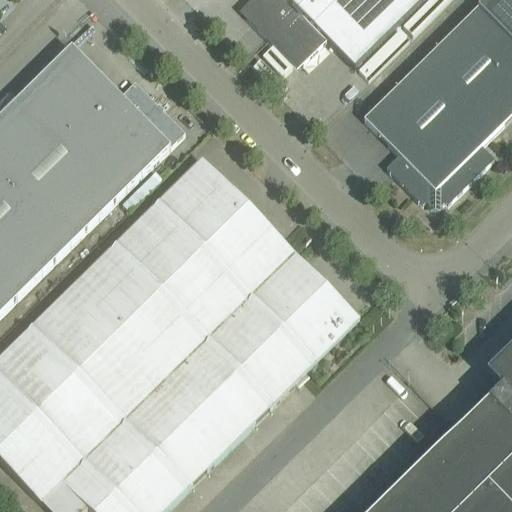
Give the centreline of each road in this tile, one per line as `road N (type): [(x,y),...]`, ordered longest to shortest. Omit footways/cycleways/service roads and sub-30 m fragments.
road 1 (unclassified): [(511,213),(459,265),(412,274),(390,265),(130,0)]
road 2 (unknown): [(437,273),(219,511)]
